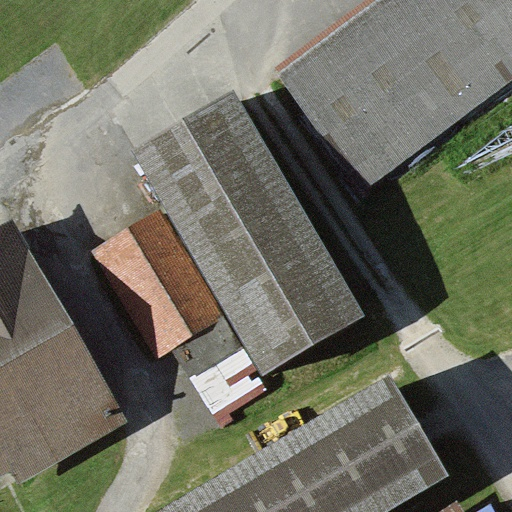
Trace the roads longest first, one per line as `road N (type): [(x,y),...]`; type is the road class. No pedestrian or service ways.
road 1 (track): [(225,0),(114,111)]
road 2 (residential): [(0,187),(114,111)]
